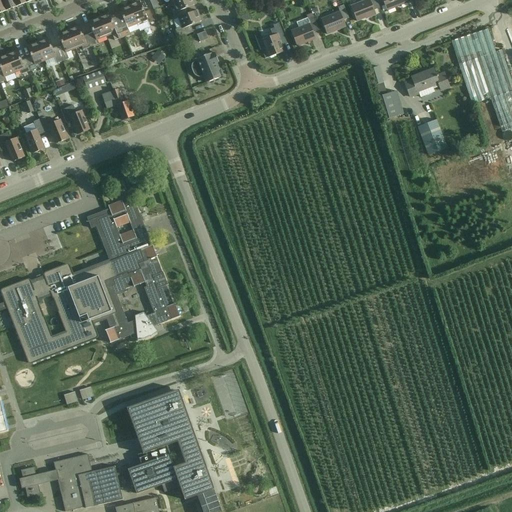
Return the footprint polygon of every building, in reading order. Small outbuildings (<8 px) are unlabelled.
[(1,0),(6,11),(16,7),(13,0),(1,0)] [(156,0),(149,0),(153,9),(159,7),(156,0)] [(170,9),(174,19),(186,14),(184,9),(195,5),(192,0),(177,0),(172,2),(174,8),(170,9)] [(380,8),(376,0),(362,0),(363,1),(350,6),(357,22),(369,17),(369,18),(376,15),(374,10),(380,8)] [(382,0),(387,10),(407,2),(406,0),(382,0)] [(140,1),(130,5),(140,30),(149,26),(148,24),(154,21),(149,10),(144,12),(140,1)] [(115,14),(119,22),(124,37),(140,30),(130,5),(119,9),(120,12),(115,14)] [(321,19),(327,35),(346,27),(343,20),(349,18),(343,5),(338,8),(339,12),(321,19)] [(197,10),(186,14),(174,19),(178,18),(182,27),(175,30),(178,38),(193,32),(190,26),(201,21),(197,10)] [(124,37),(119,22),(115,14),(110,16),(109,13),(99,18),(106,36),(112,34),(114,40),(119,39),(124,37)] [(291,31),(297,47),(316,39),(313,33),(319,30),(313,17),(308,20),(307,20),(297,24),(298,28),(291,31)] [(93,32),(88,34),(92,46),(98,44),(97,40),(106,36),(99,18),(89,22),(93,32)] [(261,49),(265,59),(275,55),(276,55),(284,52),(280,43),(286,41),(279,23),(273,26),(274,28),(270,30),(272,36),(262,40),(261,38),(256,40),(259,49),(261,49)] [(83,50),(92,46),(88,34),(83,37),(78,26),(68,30),(75,48),(81,46),(83,50)] [(488,29),(451,41),(472,104),(490,98),(502,133),(511,129),(511,81),(501,50),(495,52),(488,29)] [(62,45),(57,47),(63,61),(69,59),(66,52),(75,48),(68,30),(58,34),(62,45)] [(205,31),(197,34),(200,41),(208,38),(205,31)] [(48,38),(37,42),(45,61),(54,57),(57,63),(63,61),(57,47),(52,49),(48,38)] [(31,57),(26,59),(31,71),(37,68),(35,64),(45,61),(37,42),(27,46),(31,57)] [(21,75),(31,71),(26,59),(21,61),(17,50),(7,54),(14,73),(20,71),(21,75)] [(158,50),(154,56),(161,62),(165,56),(158,50)] [(197,60),(195,61),(194,62),(193,63),(193,64),(192,65),(192,67),(192,68),(192,70),(192,71),(193,72),(194,74),(195,75),(196,75),(197,76),(199,77),(200,77),(202,77),(204,76),(206,83),(221,77),(215,63),(218,61),(215,53),(211,54),(211,53),(197,59),(197,60)] [(0,67),(1,69),(0,69),(0,82),(0,83),(6,81),(4,77),(14,73),(7,54),(0,57),(0,67)] [(376,96),(386,93),(383,83),(378,66),(368,70),(372,86),(376,96)] [(442,91),(450,87),(444,73),(438,76),(438,75),(436,76),(433,69),(411,77),(412,80),(405,83),(410,97),(419,94),(421,98),(435,92),(432,86),(439,84),(442,91)] [(87,89),(106,82),(102,71),(83,78),(87,89)] [(63,80),(55,82),(58,88),(65,85),(63,80)] [(59,88),(54,91),(56,96),(62,94),(59,88)] [(122,120),(133,116),(128,101),(122,103),(118,89),(101,95),(106,109),(117,105),(122,120)] [(383,120),(403,114),(396,91),(376,97),(383,120)] [(6,100),(0,102),(0,104),(2,109),(9,107),(6,100)] [(29,101),(24,104),(28,114),(33,112),(29,101)] [(67,108),(61,110),(66,123),(72,121),(77,135),(89,130),(82,111),(70,116),(67,108)] [(45,117),(39,119),(44,133),(50,130),(56,144),(68,139),(60,120),(48,125),(45,117)] [(39,135),(44,133),(39,119),(33,122),(34,123),(23,127),(26,134),(25,135),(32,153),(44,148),(39,135)] [(436,120),(417,127),(428,155),(447,148),(436,120)] [(8,132),(0,135),(0,147),(1,151),(7,148),(12,162),(24,157),(17,138),(11,140),(8,132)] [(0,311),(8,308),(9,311),(15,328),(23,349),(24,352),(28,362),(29,363),(30,363),(31,363),(96,338),(97,338),(97,336),(97,335),(93,325),(107,320),(110,328),(105,330),(110,343),(119,339),(137,333),(137,340),(146,339),(146,338),(150,336),(151,337),(158,332),(154,326),(162,323),(171,320),(180,316),(175,303),(173,304),(166,286),(168,285),(163,272),(162,272),(156,257),(157,257),(153,245),(152,245),(149,238),(144,224),(142,221),(134,199),(123,204),(122,200),(108,206),(109,209),(101,212),(103,215),(94,219),(88,221),(90,224),(91,228),(96,227),(103,246),(105,250),(109,260),(83,270),(72,274),(70,266),(69,265),(68,265),(66,265),(46,272),(45,273),(44,274),(44,276),(43,276),(42,274),(41,274),(42,275),(37,277),(37,276),(36,276),(37,278),(30,281),(29,280),(28,279),(27,280),(3,289),(2,290),(1,291),(2,292),(5,302),(0,303),(0,311)] [(198,382),(187,387),(193,400),(204,395),(198,382)] [(171,392),(127,408),(138,438),(139,442),(141,441),(145,452),(143,453),(138,454),(138,456),(140,455),(140,458),(139,458),(141,464),(128,469),(128,470),(136,494),(156,487),(162,485),(164,492),(180,487),(185,500),(197,495),(203,511),(218,511),(222,511),(185,408),(178,410),(171,392)] [(85,508),(122,499),(114,466),(92,472),(87,454),(53,463),(64,511),(85,507),(85,508)] [(27,498),(40,494),(34,467),(21,470),(27,498)] [(115,511),(158,511),(155,498),(114,508),(115,511)]
